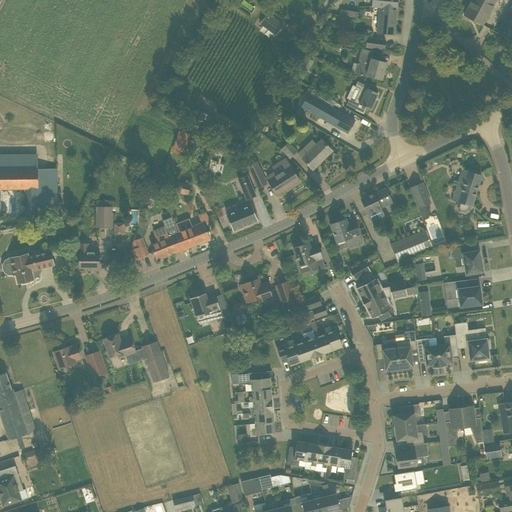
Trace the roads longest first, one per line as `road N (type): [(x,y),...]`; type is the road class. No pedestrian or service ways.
road 1 (tertiary): [(0,328),(199,260),(397,163)]
road 2 (residential): [(369,360),(286,385),(288,426),(377,439)]
road 3 (tertiary): [(397,163),(391,90),(416,0)]
road 4 (residential): [(377,403),(511,379)]
